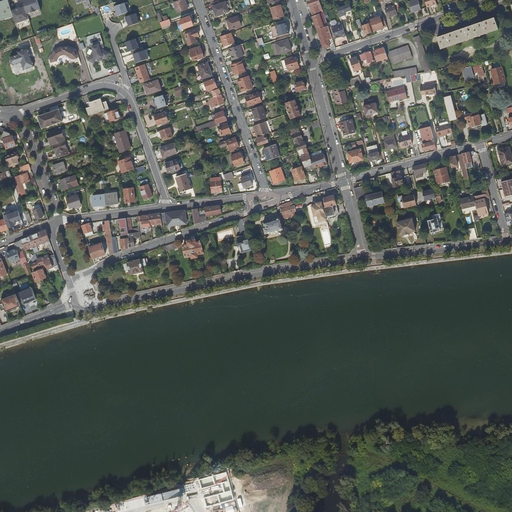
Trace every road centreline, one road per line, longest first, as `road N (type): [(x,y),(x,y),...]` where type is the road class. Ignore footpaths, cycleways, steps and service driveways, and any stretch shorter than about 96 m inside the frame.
road 1 (secondary): [(74,303),(92,310),(362,256)]
road 2 (residential): [(8,117),(111,84),(129,101),(167,207)]
road 3 (residential): [(266,194),(197,0)]
road 4 (secondary): [(249,210),(67,279)]
road 5 (residential): [(310,62),(491,0)]
road 6 (secondary): [(362,256),(506,239)]
road 7 (secondary): [(480,143),(343,181)]
road 8 (residential): [(310,62),(343,181)]
